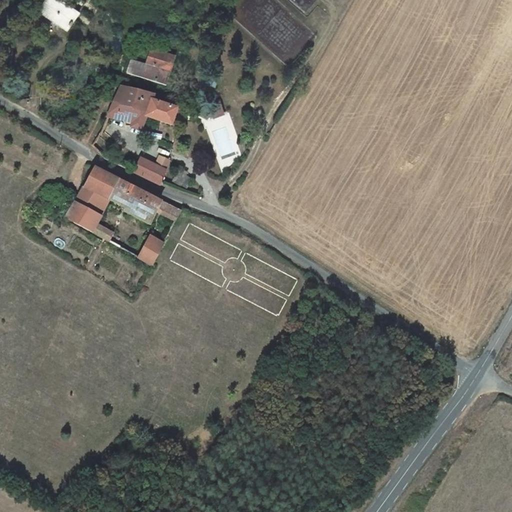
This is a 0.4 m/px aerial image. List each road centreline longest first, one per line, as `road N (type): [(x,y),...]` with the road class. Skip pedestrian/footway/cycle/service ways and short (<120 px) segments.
road 1 (unclassified): [(0,100),(159,190),(254,226),(477,373)]
road 2 (tertiary): [(477,373),(377,511)]
